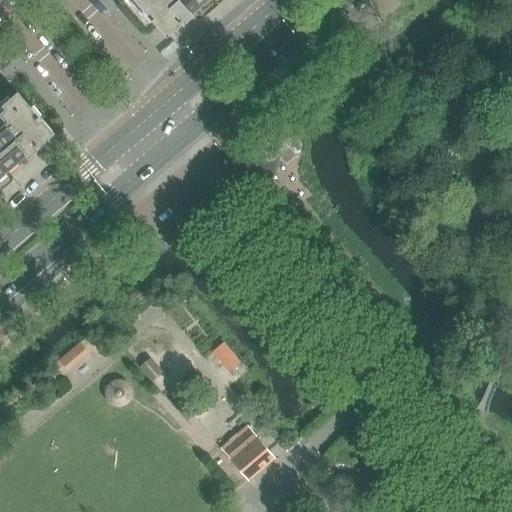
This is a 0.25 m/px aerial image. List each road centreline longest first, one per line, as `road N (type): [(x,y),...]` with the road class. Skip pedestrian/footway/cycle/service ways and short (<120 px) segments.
road 1 (secondary): [(193,129),(344,0)]
road 2 (secondary): [(0,294),(137,177)]
road 3 (residential): [(0,8),(112,149)]
road 4 (secondary): [(287,0),(168,101)]
road 5 (secondary): [(112,149),(0,245)]
road 6 (residential): [(168,101),(81,0)]
